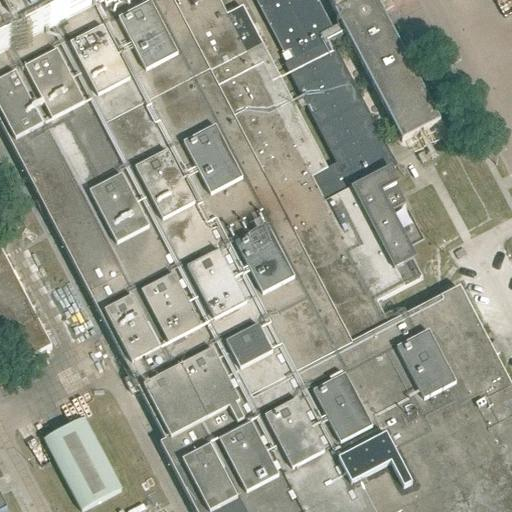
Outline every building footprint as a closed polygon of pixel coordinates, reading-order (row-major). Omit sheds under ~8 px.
[(511,511),(511,390),(467,305),(460,291),(432,305),(389,328),(377,305),(422,281),(387,215),(406,206),(396,189),(400,187),(392,171),(395,170),(330,45),(346,37),(402,145),(440,125),(374,0),(254,0),(284,56),(289,53),(294,63),(287,67),(338,166),(327,172),(243,10),(228,18),(218,0),(0,0),(0,124),(166,444),(161,447),(194,511),(511,511)] [(472,220),(495,208),(468,155),(445,166),(472,220)] [(425,245),(448,234),(423,179),(399,190),(425,245)] [(53,351),(0,248),(0,362),(20,352),(27,365),(53,351)] [(85,421),(44,442),(81,511),(84,511),(122,492),(85,421)]
